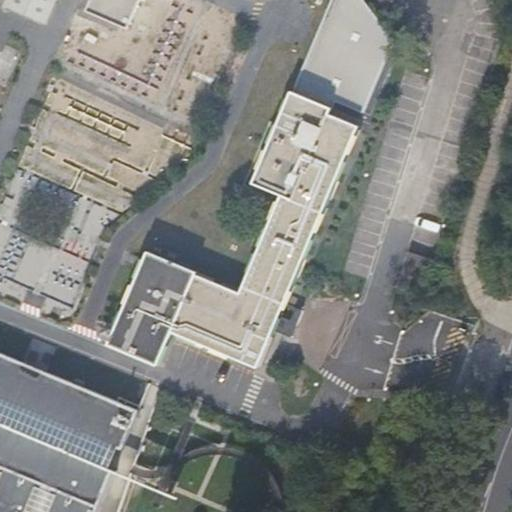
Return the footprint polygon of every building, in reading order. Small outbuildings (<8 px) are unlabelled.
[(8,0),(8,2),(34,14),(33,16),(46,21),(56,0),(8,0)] [(131,29),(143,0),(94,0),(90,11),(131,29)] [(253,185),(283,196),(241,293),(197,274),(198,273),(150,252),(141,273),(119,326),(110,345),(159,366),(172,333),(258,369),(359,127),(331,115),(336,102),(364,113),(393,41),(388,39),(389,35),(364,0),(333,0),(293,92),(253,185)] [(0,57),(0,81),(5,84),(17,55),(8,51),(4,59),(0,57)] [(0,394),(12,358),(0,353),(0,394)] [(0,394),(0,511),(98,511),(115,471),(112,469),(120,449),(124,452),(141,412),(12,358),(0,394)]
